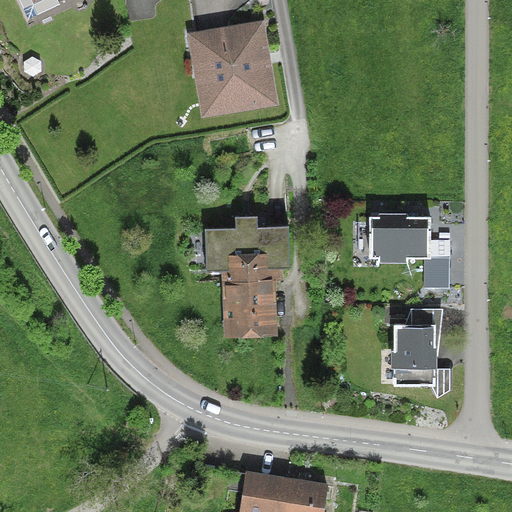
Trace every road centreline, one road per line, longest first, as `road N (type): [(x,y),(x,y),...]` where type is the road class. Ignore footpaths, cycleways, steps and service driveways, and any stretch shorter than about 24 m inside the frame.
road 1 (residential): [(474,0),(476,459)]
road 2 (tertiary): [(0,171),(100,330),(150,386),(185,408)]
road 3 (tertiary): [(185,408),(227,424),(476,459)]
road 4 (unclassified): [(85,511),(133,478),(185,408)]
